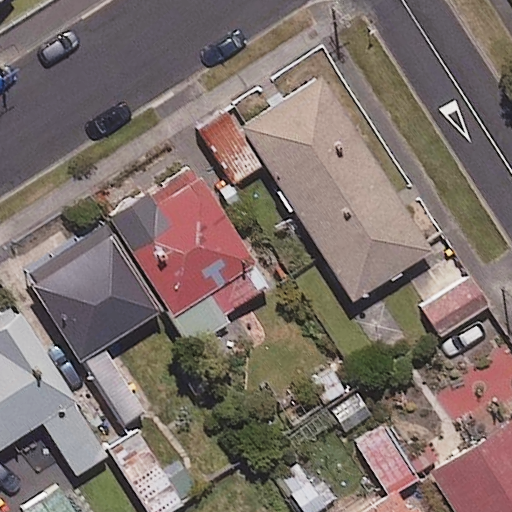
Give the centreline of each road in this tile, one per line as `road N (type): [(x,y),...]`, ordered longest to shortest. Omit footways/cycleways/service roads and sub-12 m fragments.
road 1 (residential): [(0,133),(206,0)]
road 2 (residential): [(511,171),(402,0)]
